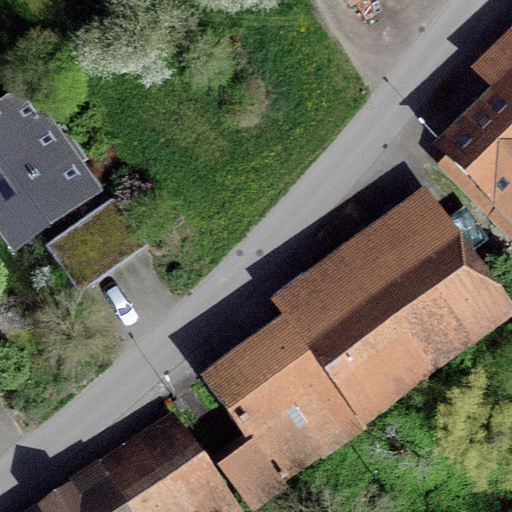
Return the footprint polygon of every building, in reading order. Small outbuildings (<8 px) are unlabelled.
[(505,103),(447,159),(511,224),(511,73),(494,92),(505,103)] [(22,99),(0,114),(0,203),(27,241),(91,196),(22,99)] [(139,254),(105,205),(47,246),(81,295),(139,254)] [(444,223),(213,391),(250,446),(219,469),(248,508),(511,314),(444,223)] [(57,511),(234,511),(179,431),(57,511)]
